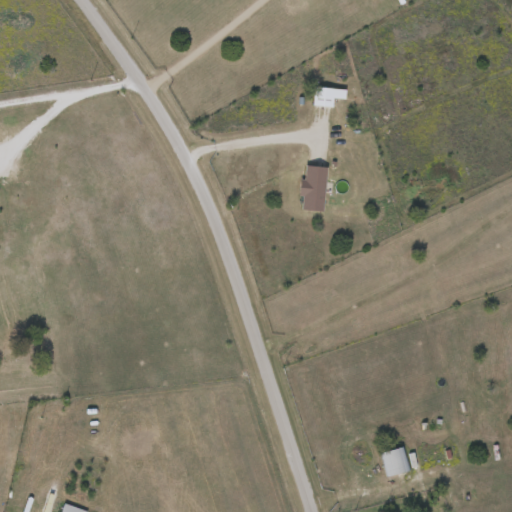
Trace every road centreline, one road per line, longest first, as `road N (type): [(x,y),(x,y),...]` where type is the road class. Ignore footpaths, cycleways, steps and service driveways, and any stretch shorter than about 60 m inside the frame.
road 1 (residential): [(79,0),(171,133),(204,201),(309,511)]
road 2 (residential): [(140,86),(0,99)]
